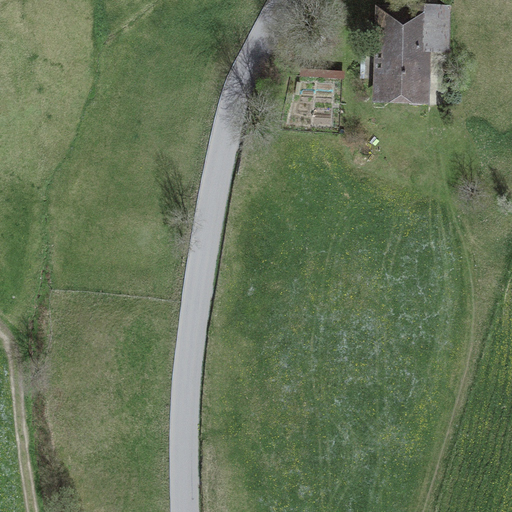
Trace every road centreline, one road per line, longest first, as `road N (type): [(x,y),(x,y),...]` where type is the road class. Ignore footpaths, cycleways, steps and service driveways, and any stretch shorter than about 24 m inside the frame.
road 1 (unclassified): [(283,0),(247,65),(225,134),(188,356),(184,511)]
road 2 (track): [(0,322),(9,337),(36,511)]
